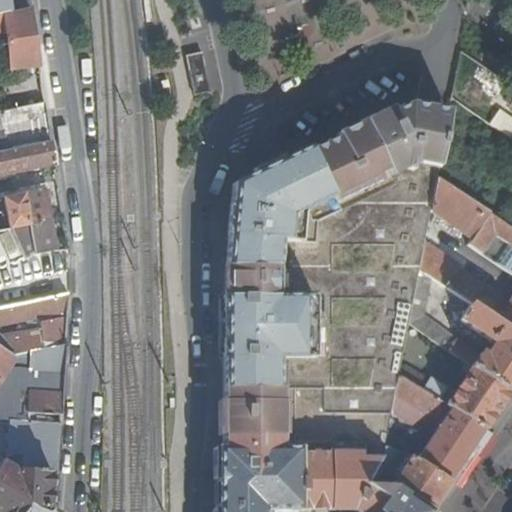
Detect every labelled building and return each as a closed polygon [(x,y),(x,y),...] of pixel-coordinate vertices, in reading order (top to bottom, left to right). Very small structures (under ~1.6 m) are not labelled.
[(0,0),(0,14),(1,14),(8,13),(6,0),(0,0)] [(7,70),(37,67),(28,8),(8,13),(1,14),(2,31),(7,70)] [(186,55),(194,95),(211,91),(202,52),(186,55)] [(447,110),(434,180),(458,194),(474,115),(449,99),(447,110)] [(511,140),(511,100),(509,105),(511,107),(511,120),(497,111),(488,125),(511,140)] [(0,151),(48,141),(42,102),(0,112),(0,151)] [(428,511),(392,488),(365,485),(382,456),(382,448),(389,415),(392,396),(396,376),(406,324),(417,271),(418,265),(422,243),(428,210),(434,180),(447,110),(408,104),(365,125),(308,151),(306,147),(251,174),(231,184),(224,244),(222,261),(222,268),(233,268),(233,285),(222,285),(221,290),(222,298),(219,298),(219,318),(225,319),(224,338),(219,338),(218,358),(220,358),(232,358),(232,367),(222,366),(221,425),(232,425),(232,436),(222,435),(222,442),(226,445),(221,450),(215,449),(214,511),(428,511)] [(316,146),(306,147),(308,151),(365,125),(363,124),(316,146)] [(0,174),(52,163),(48,141),(0,151),(0,174)] [(434,180),(428,210),(470,238),(487,214),(458,194),(434,180)] [(25,224),(47,220),(41,190),(20,194),(20,195),(0,199),(0,204),(3,204),(8,228),(10,227),(25,224)] [(511,266),(507,273),(511,276),(511,229),(487,214),(470,238),(465,245),(480,255),(492,236),(511,246),(511,266)] [(31,254),(53,249),(47,220),(25,224),(31,254)] [(22,257),(27,258),(31,254),(25,224),(10,227),(22,257)] [(0,268),(7,267),(8,267),(21,265),(27,258),(22,257),(10,227),(8,228),(0,229),(0,268)] [(480,255),(507,273),(511,266),(511,246),(492,236),(480,255)] [(468,307),(511,336),(511,298),(506,307),(494,300),(496,295),(458,271),(460,267),(422,243),(418,265),(417,271),(429,280),(468,307)] [(0,307),(66,293),(64,247),(53,249),(31,254),(27,258),(21,265),(8,267),(7,267),(0,268),(0,307)] [(233,268),(222,268),(222,285),(233,285),(233,268)] [(464,366),(509,394),(511,390),(511,336),(468,307),(458,323),(492,346),(488,354),(483,351),(480,356),(479,355),(474,364),(465,359),(464,348),(421,319),(429,280),(417,271),(406,324),(464,366)] [(0,325),(66,312),(66,293),(0,307),(0,325)] [(11,356),(63,345),(65,317),(38,323),(38,334),(3,342),(11,356)] [(0,511),(46,511),(47,504),(49,475),(2,460),(0,459),(0,372),(1,372),(61,373),(63,345),(11,356),(3,342),(0,338),(0,511)] [(232,358),(220,358),(222,366),(232,367),(232,358)] [(446,405),(484,431),(509,394),(464,366),(461,370),(467,374),(449,400),(446,405)] [(11,420),(58,423),(61,373),(1,372),(0,372),(0,459),(2,460),(11,420)] [(416,461),(450,483),(484,431),(446,405),(438,400),(423,391),(396,376),(392,396),(418,410),(441,423),(416,461)] [(423,391),(438,400),(442,393),(445,388),(431,378),(423,391)] [(438,400),(446,405),(449,400),(442,393),(438,400)] [(389,415),(382,448),(398,453),(405,419),(389,415)] [(49,475),(55,475),(58,423),(11,420),(2,460),(49,475)] [(221,425),(222,435),(232,436),(232,425),(221,425)] [(222,442),(215,449),(221,450),(226,445),(222,442)] [(365,485),(392,488),(412,458),(398,453),(382,448),(382,456),(365,485)] [(392,488),(428,511),(430,511),(450,483),(416,461),(412,458),(392,488)]
